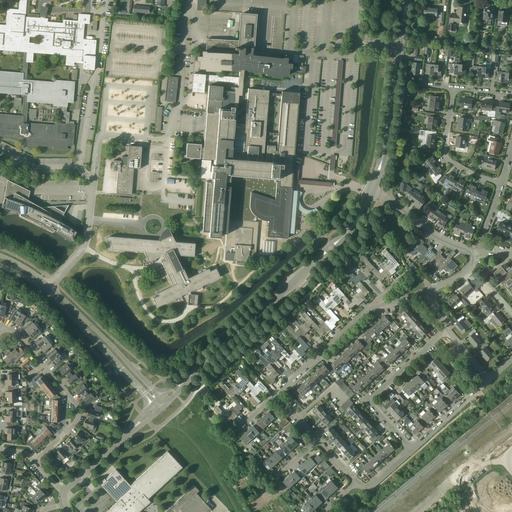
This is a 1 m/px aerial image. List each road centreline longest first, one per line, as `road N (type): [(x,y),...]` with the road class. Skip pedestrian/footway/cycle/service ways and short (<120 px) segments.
road 1 (tertiary): [(371,192),(342,237),(207,360)]
road 2 (tertiary): [(160,396),(49,286),(0,255)]
road 3 (tertiary): [(0,265),(56,300),(152,403)]
road 4 (tertiary): [(406,0),(383,162),(371,192)]
road 5 (residential): [(40,460),(78,427),(83,402),(24,335),(0,326)]
road 6 (residential): [(411,449),(372,401),(449,332)]
road 7 (residential): [(500,188),(447,158),(451,86)]
road 8 (residential): [(277,395),(368,311)]
